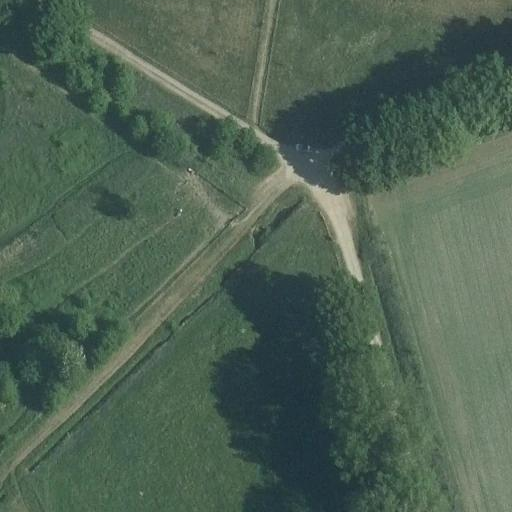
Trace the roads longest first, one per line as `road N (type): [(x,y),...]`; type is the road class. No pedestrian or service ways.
road 1 (track): [(251,232),(0,486)]
road 2 (track): [(316,175),(336,210),(416,511)]
road 3 (track): [(36,0),(316,175)]
road 4 (track): [(316,175),(511,72)]
